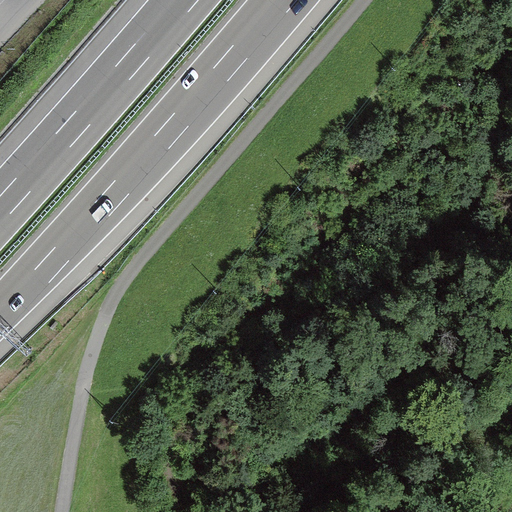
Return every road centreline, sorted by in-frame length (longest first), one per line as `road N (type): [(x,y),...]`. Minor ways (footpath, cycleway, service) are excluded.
road 1 (motorway): [(0,314),(114,198),(286,0)]
road 2 (track): [(216,511),(309,408),(461,327),(511,314)]
road 3 (motorway): [(185,0),(0,210)]
road 4 (track): [(93,348),(163,430),(185,511)]
